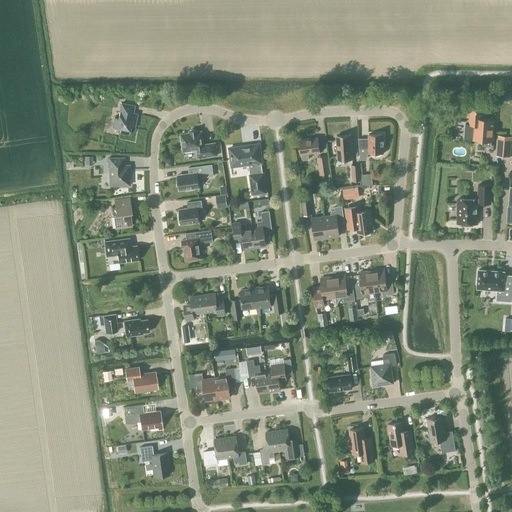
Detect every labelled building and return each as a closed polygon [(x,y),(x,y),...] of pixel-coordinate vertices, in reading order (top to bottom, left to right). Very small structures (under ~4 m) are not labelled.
[(134,128),(137,114),(132,113),(134,106),(121,103),(118,118),(114,118),(112,127),(120,128),(119,133),(128,134),(130,127),(134,128)] [(464,125),(463,138),(472,139),(472,140),(482,141),(491,142),(493,142),(494,119),(482,118),(483,110),(470,109),(468,124),(465,123),(464,125)] [(203,145),(201,131),(198,132),(198,130),(189,131),(189,133),(180,134),(181,140),(180,140),(181,146),(182,146),(183,152),(196,150),(197,158),(217,155),(215,143),(203,145)] [(381,154),(382,153),(383,153),(383,134),(368,134),(368,140),(358,141),(360,160),(367,160),(368,154),(369,154),(371,155),(372,155),(373,156),(374,156),(376,156),(378,156),(379,155),(380,155),(380,154),(381,154)] [(337,152),(337,160),(352,159),(350,135),(336,136),(336,144),(335,145),(334,146),(334,151),(336,152),(337,152)] [(511,136),(498,135),(496,156),(510,157),(511,136)] [(308,153),(319,152),(317,138),(298,140),(300,155),(301,154),(301,159),(303,160),(308,160),(309,158),(308,153)] [(252,194),(266,192),(263,173),(262,173),(261,162),(262,162),(259,145),(242,147),(242,146),(230,148),(230,149),(229,149),(231,166),(240,165),(240,166),(248,165),(250,175),(249,175),(252,194)] [(93,165),(92,156),(84,156),(84,165),(93,165)] [(329,174),(327,156),(317,157),(319,176),(329,174)] [(129,185),(128,165),(123,166),(123,158),(107,158),(107,167),(109,167),(110,185),(118,185),(118,186),(127,186),(127,185),(129,185)] [(361,181),(360,164),(351,165),(352,181),(361,181)] [(198,178),(213,176),(212,165),(188,168),(189,174),(177,175),(179,190),(199,188),(198,178)] [(372,184),(372,173),(362,174),(362,184),(372,184)] [(491,204),(492,184),(477,184),(477,199),(457,199),(456,224),(477,224),(477,203),(491,204)] [(355,198),(354,187),(342,189),(344,200),(355,198)] [(311,215),(308,194),(301,196),(303,216),(311,215)] [(227,207),(226,195),(215,197),(217,208),(227,207)] [(130,212),(131,212),(129,198),(114,200),(115,207),(112,207),(115,228),(132,226),(130,212)] [(179,210),(181,224),(199,222),(198,212),(202,212),(201,200),(187,202),(188,208),(179,210)] [(327,238),(339,236),(337,223),(344,222),(342,206),(334,207),(334,210),(332,211),(330,213),(331,216),(324,217),(327,238)] [(359,212),(358,206),(344,208),(347,229),(357,228),(358,233),(372,231),(369,210),(359,212)] [(265,246),(263,230),(271,229),(269,211),(260,212),(262,221),(257,222),(258,227),(252,228),(255,248),(265,246)] [(315,239),(327,238),(324,217),(312,218),(315,239)] [(246,229),(245,223),(240,224),(239,219),(232,220),(234,232),(241,231),(244,249),(255,248),(252,228),(246,229)] [(201,258),(199,243),(213,241),(211,230),(185,234),(186,240),(181,240),(182,247),(184,247),(184,252),(183,252),(184,257),(185,257),(185,260),(191,260),(191,261),(196,260),(196,259),(201,258)] [(136,245),(130,246),(129,238),(104,242),(106,256),(117,254),(118,262),(138,260),(136,245)] [(371,271),(374,292),(382,291),(382,295),(393,293),(392,280),(385,281),(384,269),(371,271)] [(367,293),(374,292),(371,271),(359,272),(361,285),(355,285),(357,299),(368,297),(367,293)] [(480,271),(478,290),(498,291),(498,301),(511,301),(511,284),(505,284),(506,273),(480,271)] [(354,299),(353,286),(346,287),(345,274),(332,276),(335,297),(343,296),(343,301),(354,299)] [(328,298),(335,297),(332,276),(320,278),(321,286),(312,287),(315,308),(325,306),(325,303),(329,303),(328,298)] [(259,289),(254,289),(257,308),(271,306),(274,305),(275,313),(281,313),(283,312),(280,293),(272,295),(269,296),(268,286),(259,287),(259,289)] [(239,299),(231,300),(233,319),(241,318),(240,310),(243,309),(243,310),(257,308),(254,289),(250,290),(249,289),(240,290),(242,299),(239,300),(239,299)] [(203,295),(205,312),(217,310),(218,315),(225,314),(223,301),(216,302),(215,293),(203,295)] [(193,314),(205,312),(203,295),(190,297),(191,306),(184,307),(185,320),(194,319),(193,314)] [(350,321),(358,319),(356,307),(348,309),(350,321)] [(102,315),(105,333),(118,331),(115,313),(102,315)] [(325,313),(317,314),(318,321),(320,321),(321,326),(328,325),(325,313)] [(148,332),(147,319),(140,320),(139,319),(123,321),(126,336),(143,334),(142,332),(148,332)] [(390,366),(396,365),(394,353),(382,355),(384,365),(371,366),(373,379),(372,379),(373,386),(380,385),(380,384),(392,383),(390,366)] [(358,370),(356,355),(347,356),(349,371),(358,370)] [(272,371),(266,372),(269,391),(280,390),(279,385),(279,381),(286,380),(285,375),(292,373),(290,359),(283,360),(284,364),(276,365),(271,365),(272,371)] [(253,360),(246,361),(249,377),(255,376),(258,393),(269,391),(266,372),(260,373),(259,365),(254,366),(253,360)] [(156,388),(154,373),(139,375),(137,368),(125,369),(127,380),(133,379),(135,391),(156,388)] [(228,383),(236,382),(234,368),(225,369),(226,376),(214,378),(217,399),(230,397),(228,383)] [(112,380),(111,370),(103,372),(104,381),(112,380)] [(217,399),(214,378),(202,380),(202,373),(195,374),(196,387),(203,386),(205,401),(217,399)] [(330,391),(352,388),(350,374),(328,378),(330,391)] [(162,430),(159,411),(143,413),(142,404),(124,407),(126,424),(140,422),(141,430),(150,428),(150,431),(162,430)] [(113,416),(111,407),(103,409),(104,417),(113,416)] [(455,450),(453,435),(445,436),(442,417),(435,418),(435,417),(424,419),(427,419),(430,441),(440,440),(442,452),(455,450)] [(401,454),(413,452),(411,438),(404,439),(402,422),(388,424),(391,446),(399,444),(401,454)] [(371,437),(365,438),(363,428),(349,430),(350,439),(349,439),(348,441),(348,445),(350,446),(351,446),(352,454),(360,453),(361,462),(374,460),(371,437)] [(295,438),(289,439),(287,429),(276,431),(279,451),(284,450),(285,458),(298,456),(295,438)] [(273,451),(279,451),(276,431),(265,432),(267,448),(259,450),(261,464),(275,462),(273,451)] [(239,464),(246,463),(245,452),(238,452),(236,436),(225,438),(227,458),(233,457),(234,462),(239,462),(239,464)] [(216,459),(227,458),(225,438),(214,439),(216,459)] [(127,452),(126,445),(117,446),(119,454),(127,452)] [(154,477),(168,474),(165,453),(153,455),(152,446),(139,447),(141,461),(151,460),(154,477)] [(255,483),(254,475),(247,476),(248,484),(255,483)] [(228,486),(227,478),(219,479),(220,487),(228,486)]
